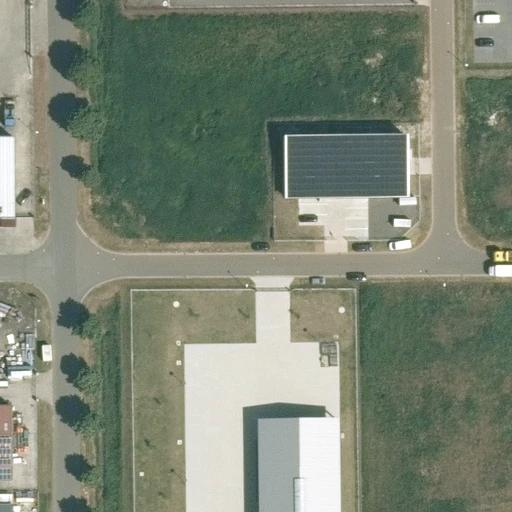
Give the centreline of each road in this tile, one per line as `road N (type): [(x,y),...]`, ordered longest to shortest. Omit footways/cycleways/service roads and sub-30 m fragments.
road 1 (residential): [(67,267),(445,262)]
road 2 (residential): [(62,0),(67,267)]
road 3 (residential): [(445,262),(443,0)]
road 4 (residential): [(67,267),(73,511)]
